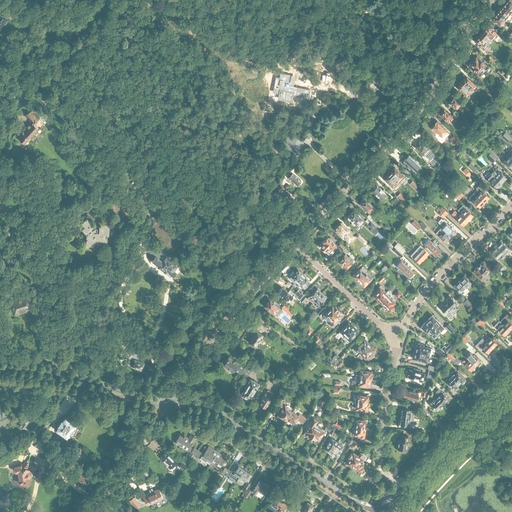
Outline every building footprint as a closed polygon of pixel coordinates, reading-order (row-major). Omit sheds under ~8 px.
[(511,13),(511,11),(511,8),(505,2),(503,3),(502,5),(503,5),(501,8),(509,15),(511,17),(511,13)] [(509,15),(501,8),(500,8),(499,8),(498,10),(498,11),(497,13),(496,13),(505,20),(509,15)] [(0,16),(1,17),(0,18),(0,28),(1,29),(9,19),(5,16),(6,14),(0,9),(0,16)] [(500,26),(505,20),(496,13),(495,13),(494,14),(494,15),(494,16),(492,19),(500,26)] [(498,36),(496,34),(497,34),(488,26),(487,27),(486,27),(484,27),(484,28),(483,28),(483,29),(484,31),(492,38),(494,37),(496,39),(498,36)] [(488,43),(492,38),(484,31),(479,35),(488,43)] [(488,43),(479,35),(478,35),(476,36),(476,38),(476,39),(475,40),(483,48),(486,50),(490,45),(488,43)] [(471,60),(483,71),(486,68),(486,69),(488,67),(477,56),(475,58),(474,57),(471,60)] [(481,73),(483,71),(471,60),(469,62),(470,63),(468,65),(480,76),(481,74),(481,73)] [(503,79),(506,76),(499,70),(497,72),(503,79)] [(288,85),(290,76),(280,75),(277,90),(282,91),(280,97),(290,99),(291,94),(309,97),(310,89),(294,86),(294,85),(290,84),(290,85),(288,85)] [(461,81),(471,90),(473,92),(477,87),(467,78),(465,79),(464,78),(461,81)] [(466,95),(471,90),(461,81),(458,85),(459,85),(457,87),(465,94),(462,97),(466,102),(469,98),(466,95)] [(494,92),(496,90),(491,85),(488,88),(489,89),(488,91),(492,95),(494,93),(494,92)] [(461,103),(454,96),(449,102),(456,108),(461,103)] [(49,110),(51,108),(53,110),(56,107),(51,102),(48,105),(49,106),(48,108),(49,110)] [(444,110),(440,114),(448,122),(452,118),(452,117),(450,114),(449,115),(444,110)] [(40,116),(38,119),(37,118),(36,117),(33,114),(32,111),(26,114),(31,122),(27,126),(26,125),(24,127),(25,128),(18,137),(26,144),(30,139),(29,139),(38,128),(35,124),(39,120),(43,124),(45,121),(40,116)] [(435,124),(432,127),(433,128),(432,129),(435,131),(435,130),(442,136),(447,131),(437,121),(435,124)] [(503,135),(501,133),(498,130),(496,132),(499,135),(507,143),(509,140),(503,134),(503,135)] [(509,140),(511,137),(505,132),(503,134),(509,140)] [(461,141),(459,140),(460,140),(454,134),(450,139),(455,144),(456,144),(458,145),(461,141)] [(431,150),(429,148),(423,142),(421,144),(419,143),(417,146),(418,147),(417,147),(424,153),(426,155),(427,154),(429,156),(432,153),(430,151),(431,150)] [(489,154),(495,160),(497,157),(489,149),(487,152),(489,154)] [(409,156),(403,161),(407,165),(406,166),(407,166),(410,169),(412,167),(416,172),(421,167),(409,156)] [(511,159),(509,156),(506,158),(505,158),(503,156),(501,158),(506,162),(505,163),(509,166),(510,166),(511,168),(511,166),(511,159)] [(474,172),(474,171),(477,168),(471,163),(467,166),(474,172)] [(301,181),(293,174),(298,169),(296,166),(291,172),(293,173),(288,178),(297,185),(301,181)] [(390,173),(398,181),(403,176),(394,167),(391,171),(390,173)] [(494,170),(491,173),(502,183),(505,180),(504,180),(506,178),(504,176),(505,176),(501,172),(502,171),(498,167),(495,170),(494,170)] [(469,177),(472,174),(465,168),(463,171),(469,177)] [(0,176),(0,177),(5,182),(6,183),(11,177),(5,171),(0,176)] [(393,186),(398,181),(390,173),(388,175),(388,174),(384,178),(393,186)] [(491,173),(487,177),(489,180),(490,180),(492,182),(491,182),(495,186),(497,187),(499,185),(499,186),(502,183),(491,173)] [(415,189),(416,188),(418,186),(412,181),(409,184),(415,189)] [(275,197),(279,193),(283,188),(280,185),(276,190),(270,196),(277,203),(279,201),(275,197)] [(295,192),(289,186),(287,185),(285,187),(286,189),(288,188),(293,194),(295,192)] [(373,190),(372,191),(381,199),(384,196),(385,198),(388,196),(386,194),(385,194),(381,190),(379,188),(377,186),(375,188),(375,187),(372,190),(373,190)] [(484,192),(484,191),(478,186),(475,189),(477,190),(474,192),(485,202),(487,200),(487,199),(489,197),(487,196),(488,195),(484,192)] [(153,197),(150,193),(147,189),(136,196),(138,201),(139,200),(141,205),(153,197)] [(461,197),(462,197),(464,195),(458,189),(456,192),(461,197)] [(459,200),(461,197),(456,192),(453,194),(459,200)] [(482,205),(485,202),(474,192),(471,195),(469,197),(472,200),(474,201),(473,202),(478,206),(478,205),(480,207),(481,205),(482,205)] [(402,202),(406,199),(400,193),(397,196),(402,202)] [(362,206),(370,213),(372,211),(373,212),(374,212),(375,212),(376,212),(376,211),(376,210),(376,209),(365,199),(364,198),(362,201),(362,202),(360,203),(363,206),(362,206)] [(397,206),(401,202),(396,198),(392,202),(397,206)] [(471,217),(473,215),(471,214),(468,210),(469,208),(466,206),(465,207),(462,205),(458,210),(461,213),(469,221),(471,218),(471,217)] [(446,215),(448,213),(442,207),(440,210),(446,215)] [(205,223),(210,219),(201,209),(196,214),(205,223)] [(354,210),(348,216),(351,219),(354,222),(359,227),(364,221),(359,216),(357,213),(354,210)] [(443,218),(446,215),(440,210),(437,212),(443,218)] [(469,221),(461,213),(459,215),(455,211),(452,214),(456,218),(458,219),(457,220),(462,224),(463,225),(465,223),(466,223),(469,221)] [(82,228),(86,232),(87,234),(86,245),(94,246),(94,244),(100,244),(101,241),(107,242),(107,236),(106,236),(106,234),(109,234),(110,223),(101,223),(101,226),(100,226),(99,231),(97,231),(98,227),(96,227),(95,228),(87,218),(81,222),(85,226),(82,228)] [(371,221),(379,228),(382,226),(380,224),(374,218),(371,221)] [(418,230),(421,227),(414,220),(411,223),(418,230)] [(377,231),(379,229),(371,221),(368,225),(372,229),(371,231),(375,235),(378,232),(377,231)] [(439,225),(441,227),(444,230),(451,237),(456,232),(449,225),(450,224),(448,223),(447,224),(445,222),(442,225),(440,223),(439,225)] [(343,236),(348,241),(353,236),(348,232),(349,231),(341,223),(335,230),(343,237),(343,236)] [(421,225),(427,231),(429,228),(423,223),(421,225)] [(451,237),(444,230),(441,227),(436,232),(447,242),(451,237)] [(364,243),(366,241),(358,234),(356,236),(364,243)] [(335,243),(328,237),(324,241),(320,245),(322,246),(321,246),(329,253),(331,255),(338,247),(335,244),(335,243)] [(426,247),(424,249),(429,253),(431,251),(436,256),(438,253),(438,254),(441,252),(440,251),(440,250),(430,240),(425,245),(426,247)] [(511,244),(511,245),(508,248),(500,240),(495,245),(505,255),(510,250),(509,250),(510,248),(511,250),(511,244)] [(397,243),(394,246),(396,249),(402,254),(405,250),(397,243)] [(174,271),(178,265),(151,245),(147,251),(155,257),(152,261),(158,266),(166,273),(167,272),(173,276),(176,272),(174,271)] [(420,245),(411,255),(413,258),(419,264),(422,261),(423,261),(427,257),(426,256),(429,253),(424,249),(423,247),(420,245)] [(499,261),(505,255),(495,245),(490,251),(499,261)] [(401,258),(403,255),(402,254),(396,249),(394,251),(401,258)] [(348,257),(345,254),(338,261),(341,264),(342,263),(347,268),(352,263),(351,262),(353,260),(350,256),(348,257)] [(6,263),(10,265),(11,264),(15,261),(14,257),(7,255),(4,258),(6,263)] [(489,263),(491,261),(488,258),(486,260),(485,259),(484,261),(483,260),(480,263),(481,264),(480,266),(486,272),(489,275),(492,273),(489,270),(491,268),(489,265),(490,264),(489,263)] [(399,261),(396,265),(396,266),(398,267),(409,278),(414,273),(403,262),(401,260),(400,261),(399,261)] [(383,272),(390,266),(387,263),(381,270),(383,272)] [(500,268),(503,272),(506,269),(499,263),(497,265),(500,268)] [(359,281),(368,270),(363,265),(353,276),(359,281)] [(489,275),(486,272),(480,266),(478,267),(477,266),(474,269),(475,269),(473,271),(480,278),(481,277),(485,280),(489,275)] [(291,276),(290,278),(295,283),(304,275),(298,270),(297,271),(296,271),(295,273),(293,271),(289,274),(291,276)] [(364,286),(370,280),(374,276),(368,270),(359,281),(364,286)] [(295,283),(298,286),(299,284),(304,289),(310,283),(308,281),(309,280),(304,275),(295,283)] [(473,284),(469,280),(464,275),(459,280),(468,290),(468,289),(466,287),(469,284),(470,286),(470,285),(471,286),(473,284)] [(463,295),(468,290),(459,280),(454,285),(463,295)] [(295,294),(290,290),(288,292),(282,288),(278,293),(286,300),(288,298),(290,300),(293,297),(292,296),(293,296),(296,298),(297,297),(298,296),(295,294)] [(313,302),(314,301),(322,293),(317,288),(307,298),(309,300),(310,300),(313,302)] [(378,300),(385,293),(380,288),(373,295),(378,300)] [(298,291),(295,294),(298,296),(297,297),(300,300),(303,297),(304,295),(302,293),(301,294),(298,291)] [(322,293),(314,301),(317,304),(316,305),(315,306),(316,308),(327,297),(322,293)] [(383,305),(390,297),(385,293),(378,300),(383,305)] [(29,295),(10,301),(14,313),(20,311),(20,312),(21,312),(22,312),(26,311),(26,310),(27,310),(27,309),(33,307),(29,295)] [(444,300),(452,309),(455,312),(458,309),(457,308),(460,306),(449,295),(444,300)] [(461,296),(459,298),(467,307),(471,304),(466,299),(465,300),(461,296)] [(390,297),(383,305),(390,311),(391,311),(394,308),(394,306),(393,305),(395,302),(390,297)] [(268,302),(265,305),(277,316),(282,310),(271,300),(269,302),(268,302)] [(449,311),(452,309),(444,300),(438,306),(451,319),(453,317),(453,316),(453,315),(449,311)] [(325,310),(320,315),(326,321),(328,320),(338,309),(335,306),(334,307),(332,306),(327,311),(325,310)] [(338,309),(328,320),(331,322),(329,324),(331,326),(333,328),(336,325),(334,323),(342,315),(340,313),(341,312),(338,309)] [(444,328),(444,327),(433,315),(431,315),(427,320),(439,333),(444,328)] [(503,319),(500,322),(502,323),(510,331),(511,328),(511,327),(511,323),(511,322),(511,321),(506,316),(504,317),(503,319)] [(435,337),(439,333),(427,320),(423,324),(423,325),(421,327),(425,331),(426,331),(428,333),(431,335),(432,334),(434,337),(435,337)] [(500,321),(495,326),(504,335),(506,333),(507,334),(510,331),(502,323),(500,322),(500,321)] [(344,336),(354,326),(351,323),(350,324),(348,323),(340,331),(338,333),(340,335),(341,334),(344,336)] [(451,332),(454,329),(449,324),(446,326),(451,332)] [(343,338),(346,341),(345,341),(347,343),(349,341),(358,331),(356,330),(357,329),(354,326),(344,336),(343,338)] [(249,342),(255,346),(258,343),(259,343),(261,340),(261,338),(263,334),(257,330),(254,334),(252,334),(251,337),(251,338),(252,338),(249,342)] [(299,343),(286,335),(283,339),(296,347),(299,343)] [(485,341),(493,349),(496,346),(495,345),(497,343),(490,337),(490,336),(485,341)] [(360,352),(369,343),(366,340),(366,341),(364,339),(354,349),(357,352),(358,350),(360,352)] [(493,349),(485,341),(482,339),(478,343),(481,346),(488,353),(490,351),(493,349)] [(423,346),(423,344),(418,342),(417,344),(416,344),(416,346),(415,346),(414,349),(415,350),(415,351),(431,355),(433,349),(426,347),(423,346)] [(369,343),(360,352),(366,358),(369,360),(374,356),(370,353),(374,349),(372,346),(369,343)] [(442,349),(446,353),(453,347),(450,344),(446,348),(445,347),(444,346),(442,349)] [(144,363),(138,361),(140,354),(137,353),(138,349),(130,346),(128,352),(126,352),(125,357),(133,359),(132,362),(134,362),(132,366),(134,366),(134,368),(139,369),(140,369),(142,369),(144,363)] [(431,355),(415,351),(414,352),(413,356),(413,358),(419,359),(419,360),(427,362),(428,355),(431,355)] [(446,354),(453,361),(455,358),(448,351),(446,354)] [(480,361),(474,354),(470,351),(465,356),(468,359),(476,366),(479,363),(478,363),(480,361)] [(335,361),(339,357),(337,355),(335,352),(330,357),(335,361)] [(225,362),(223,364),(233,371),(235,369),(238,372),(241,374),(242,372),(245,368),(239,363),(229,356),(226,360),(225,361),(225,362)] [(473,369),(476,366),(468,359),(466,361),(464,359),(462,362),(471,370),(473,368),(473,369)] [(256,373),(261,366),(256,363),(256,364),(252,370),(256,373)] [(432,378),(435,370),(429,368),(427,377),(432,378)] [(372,371),(360,370),(357,369),(356,373),(359,373),(358,377),(372,379),(372,374),(371,374),(372,371)] [(417,369),(416,371),(409,369),(407,376),(415,378),(414,380),(420,382),(421,380),(422,380),(424,373),(420,372),(420,370),(417,369)] [(449,374),(460,384),(462,382),(465,379),(455,370),(453,373),(452,372),(449,374)] [(278,380),(279,378),(272,373),(271,375),(273,376),(270,381),(274,383),(276,379),(278,380)] [(458,386),(460,384),(449,374),(447,377),(448,378),(445,381),(455,390),(458,386)] [(352,384),(370,386),(371,379),(358,377),(355,377),(355,381),(352,380),(352,384)] [(251,379),(241,395),(249,400),(259,384),(251,379)] [(268,389),(260,403),(261,404),(261,405),(261,406),(262,406),(263,406),(264,406),(264,405),(266,407),(271,399),(274,394),(268,389)] [(419,392),(406,389),(403,397),(417,401),(418,396),(420,396),(421,393),(419,393),(419,392)] [(441,391),(438,389),(435,392),(436,393),(434,396),(443,404),(449,398),(441,391)] [(368,396),(357,394),(357,395),(354,394),(353,396),(355,397),(355,402),(367,403),(368,396)] [(437,410),(443,404),(434,396),(431,399),(430,398),(427,402),(431,406),(432,405),(436,409),(437,410)] [(367,403),(355,402),(353,401),(352,404),(356,404),(355,409),(368,410),(368,403),(367,403)] [(291,411),(284,406),(285,405),(281,402),(278,406),(282,409),(278,415),(287,420),(292,411),(292,410),(291,411)] [(406,408),(404,408),(403,408),(401,408),(399,424),(409,426),(410,423),(413,424),(414,419),(414,415),(415,411),(411,410),(412,409),(406,408)] [(292,411),(287,420),(294,424),(295,422),(297,420),(300,422),(304,416),(299,413),(299,415),(292,411)] [(76,421),(74,421),(66,415),(63,420),(62,420),(58,425),(59,426),(56,429),(67,437),(70,433),(72,435),(75,430),(74,428),(76,424),(77,423),(77,422),(76,421)] [(311,436),(318,426),(315,424),(318,420),(314,417),(313,418),(314,418),(304,433),(305,436),(307,436),(308,434),(311,436)] [(45,419),(44,420),(41,418),(39,420),(36,418),(34,421),(34,422),(29,430),(30,430),(29,431),(34,434),(38,429),(39,427),(45,419)] [(40,431),(41,429),(44,431),(50,423),(45,419),(39,427),(38,429),(40,431)] [(355,427),(365,428),(366,420),(355,419),(354,419),(353,422),(355,422),(355,427)] [(343,426),(340,424),(338,423),(336,426),(335,425),(334,427),(339,431),(343,426)] [(334,427),(335,425),(333,424),(332,426),(329,424),(325,429),(330,432),(333,427),(334,427)] [(325,430),(318,426),(311,436),(315,438),(314,440),(314,442),(317,442),(319,439),(324,431),(325,430)] [(364,436),(365,428),(355,427),(354,431),(352,431),(352,433),(353,434),(354,434),(358,435),(358,436),(361,437),(363,437),(364,436)] [(410,436),(411,431),(404,430),(403,435),(401,435),(401,440),(398,440),(397,448),(398,448),(397,450),(398,450),(398,451),(400,451),(401,450),(401,448),(408,448),(409,447),(409,444),(408,444),(408,441),(408,436),(410,436)] [(175,442),(188,451),(194,442),(196,438),(191,434),(188,438),(184,435),(183,436),(180,434),(175,442)] [(331,452),(338,442),(332,438),(326,448),(328,450),(328,451),(330,452),(331,452)] [(338,442),(331,452),(332,453),(333,454),(334,454),(335,455),(335,454),(337,456),(344,445),(338,442)] [(211,462),(218,452),(209,446),(202,456),(211,462)] [(194,456),(197,450),(194,448),(189,456),(192,458),(194,456)] [(168,455),(169,454),(165,450),(162,453),(164,455),(160,458),(163,461),(163,462),(168,466),(171,469),(175,465),(176,467),(179,464),(172,457),(171,458),(168,455)] [(359,456),(358,455),(352,451),(346,460),(347,460),(346,462),(351,466),(352,465),(352,466),(359,456)] [(227,458),(218,452),(211,462),(214,465),(219,469),(227,458)] [(359,456),(352,466),(361,471),(363,468),(362,466),(363,464),(361,462),(363,459),(361,457),(363,453),(361,452),(358,455),(359,456)] [(27,467),(29,464),(30,464),(24,460),(22,463),(21,465),(15,466),(14,468),(14,471),(16,472),(18,472),(19,479),(18,480),(18,481),(18,482),(18,483),(19,483),(20,484),(21,484),(23,484),(21,487),(25,490),(32,478),(30,477),(31,476),(31,472),(29,471),(30,469),(27,467)] [(187,465),(183,462),(182,461),(179,465),(183,469),(187,465)] [(237,480),(244,469),(239,466),(233,474),(234,474),(233,476),(237,480)] [(244,469),(237,480),(241,482),(242,480),(245,481),(250,473),(244,469)] [(89,479),(81,473),(77,478),(85,485),(89,479)] [(224,475),(217,486),(219,487),(221,485),(222,486),(224,483),(223,482),(226,477),(224,475)] [(258,496),(260,492),(264,494),(270,486),(260,480),(254,488),(255,488),(252,492),(256,494),(258,496)] [(249,488),(244,496),(247,498),(252,491),(249,488)] [(159,489),(151,492),(143,495),(145,500),(141,501),(142,504),(146,502),(147,505),(151,503),(152,504),(163,499),(163,498),(159,489)] [(281,500),(278,498),(282,491),(278,489),(274,496),(276,497),(271,504),(276,507),(275,508),(279,511),(280,510),(283,511),(287,511),(289,510),(287,509),(289,506),(284,502),(285,501),(282,499),(281,500)] [(311,509),(313,506),(307,501),(301,511),(302,511),(309,511),(310,511),(311,510),(311,509)]
